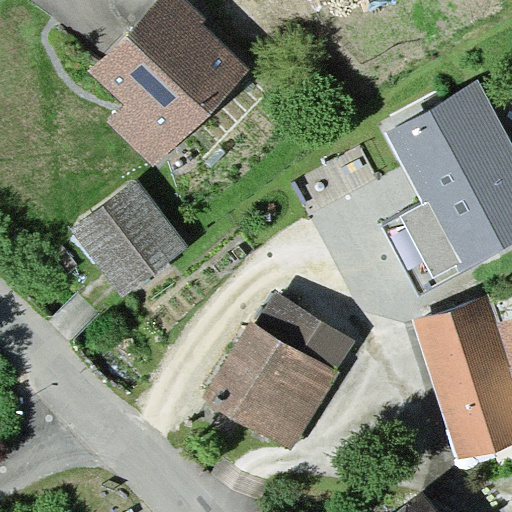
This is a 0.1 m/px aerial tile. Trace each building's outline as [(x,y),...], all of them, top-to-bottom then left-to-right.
[(185,0),(163,0),(100,64),(135,99),(117,116),(153,152),(246,60),(185,0)] [(511,171),(472,94),(405,128),(471,254),(511,232),(511,171)] [(148,179),(87,224),(130,282),(191,237),(148,179)] [(278,295),(222,392),(296,435),(352,338),(278,295)] [(415,320),(461,450),(511,431),(511,344),(504,323),(494,326),(483,296),(415,320)] [(449,511),(437,494),(410,511),(449,511)]
